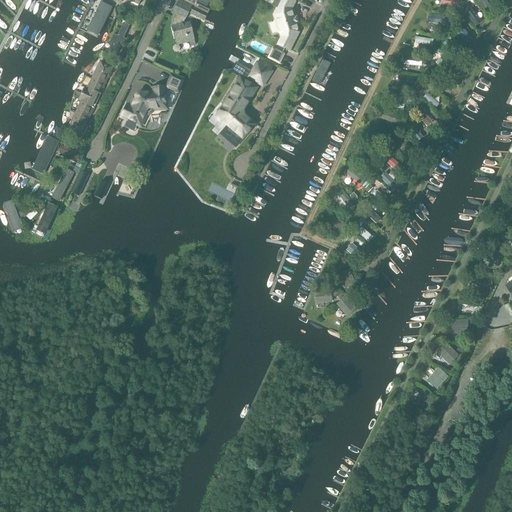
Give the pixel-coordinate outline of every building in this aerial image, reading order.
[(208,14),(179,0),(173,14),(174,14),(171,17),(171,18),(171,20),(171,23),(172,29),(174,39),(175,39),(176,45),(189,42),(190,46),(195,45),(194,40),(195,40),(190,23),(185,24),(184,20),(185,20),(188,13),(205,21),(208,14)] [(208,14),(212,6),(199,0),(183,0),(195,6),(195,7),(208,14)] [(278,45),(289,50),(298,32),(295,24),(298,23),(296,17),(293,18),(291,10),(294,3),(288,0),(281,0),(274,15),(276,21),(274,22),(278,32),(280,31),(282,38),(278,45)] [(480,0),(485,8),(491,5),(487,0),(480,0)] [(112,7),(101,1),(86,30),(99,36),(112,7)] [(476,25),(482,21),(472,7),(466,11),(476,25)] [(449,19),(433,15),(432,22),(452,25),(453,18),(449,17),(449,19)] [(115,56),(129,26),(123,23),(109,53),(115,56)] [(469,41),(473,38),(462,24),(457,28),(469,41)] [(433,46),(434,39),(417,37),(416,43),(433,46)] [(448,38),(439,50),(453,61),(458,55),(449,48),(454,42),(448,38)] [(279,63),(283,54),(273,49),(268,58),(279,63)] [(403,56),(402,65),(421,66),(421,63),(422,57),(407,56),(403,56)] [(448,76),(453,71),(441,58),(436,62),(448,76)] [(331,64),(323,59),(311,83),(320,86),(331,64)] [(109,75),(114,65),(109,62),(107,66),(101,63),(94,77),(106,83),(108,78),(109,78),(111,76),(109,75)] [(263,86),(271,72),(258,64),(250,78),(263,86)] [(172,75),(167,88),(179,94),(185,81),(172,75)] [(417,84),(418,78),(400,76),(399,82),(417,84)] [(429,81),(442,94),(446,89),(433,76),(429,81)] [(101,95),(105,88),(103,87),(106,83),(94,77),(88,89),(85,87),(82,94),(97,101),(100,95),(101,95)] [(219,111),(217,116),(220,121),(226,124),(242,138),(255,124),(244,115),(243,110),(256,88),(240,78),(223,107),(219,111)] [(127,106),(121,117),(138,125),(144,112),(152,107),(166,106),(166,105),(171,107),(176,94),(165,89),(165,88),(153,88),(153,90),(153,92),(144,93),(143,95),(143,94),(142,94),(142,93),(141,93),(140,93),(139,93),(138,93),(137,93),(137,94),(136,94),(136,95),(135,96),(135,97),(135,98),(135,99),(136,99),(136,100),(134,100),(130,108),(127,106)] [(408,103),(409,100),(407,100),(408,96),(391,93),(390,99),(400,101),(399,107),(405,108),(406,102),(408,103)] [(435,110),(440,106),(429,93),(424,97),(435,110)] [(92,114),(95,108),(94,108),(97,101),(82,94),(78,101),(81,103),(76,113),(88,119),(91,113),(92,114)] [(429,127),(434,123),(421,108),(416,113),(429,127)] [(404,125),(406,119),(403,118),(403,117),(381,110),(378,118),(400,126),(400,124),(404,125)] [(85,128),(87,125),(86,124),(88,119),(76,113),(69,128),(75,131),(74,135),(79,138),(84,127),(85,128)] [(419,142),(424,138),(413,125),(408,129),(419,142)] [(388,144),(390,137),(371,130),(369,136),(388,144)] [(59,142),(47,136),(31,169),(44,175),(59,142)] [(410,158),(414,154),(403,140),(398,144),(410,158)] [(78,158),(83,147),(77,144),(72,155),(71,155),(69,159),(77,163),(79,160),(79,159),(78,158)] [(376,160),(378,155),(362,148),(360,154),(376,160)] [(79,160),(77,163),(75,168),(80,171),(84,163),(79,160)] [(402,175),(407,171),(395,160),(391,165),(402,175)] [(384,172),(388,167),(384,164),(380,168),(384,172)] [(362,186),(367,180),(351,168),(346,174),(362,186)] [(73,174),(66,169),(52,197),(59,201),(73,174)] [(79,197),(89,175),(82,171),(71,194),(79,197)] [(394,191),(398,187),(385,174),(381,178),(394,191)] [(102,200),(105,192),(107,189),(109,185),(101,181),(94,196),(102,200)] [(368,193),(373,188),(370,184),(365,189),(368,193)] [(349,208),(355,204),(343,190),(337,195),(349,208)] [(384,206),(389,202),(378,190),(373,195),(384,206)] [(364,206),(369,201),(366,198),(361,203),(364,206)] [(12,200),(4,204),(15,234),(25,230),(12,200)] [(57,208),(48,205),(35,231),(44,236),(57,208)] [(24,210),(18,212),(21,220),(32,210),(28,206),(24,210)] [(377,225),(382,220),(369,207),(364,212),(377,225)] [(347,227),(348,224),(335,218),(330,231),(343,236),(347,227)] [(511,225),(496,225),(496,234),(511,233),(511,225)] [(370,243),(374,238),(362,228),(358,233),(370,243)] [(362,262),(366,257),(352,245),(348,251),(362,262)] [(484,250),(484,262),(501,263),(502,251),(484,250)] [(345,290),(357,285),(349,270),(338,275),(345,290)] [(351,288),(346,291),(349,297),(354,294),(351,288)] [(317,304),(332,303),(331,291),(315,292),(317,304)] [(347,317),(357,309),(347,296),(337,304),(347,317)] [(480,308),(481,301),(461,297),(460,304),(480,308)] [(450,365),(459,355),(447,343),(438,353),(450,365)] [(439,390),(450,377),(440,368),(428,380),(439,390)] [(429,412),(439,402),(426,390),(417,400),(429,412)]
